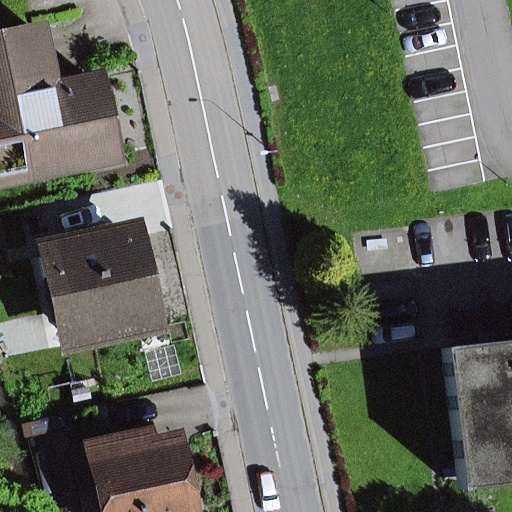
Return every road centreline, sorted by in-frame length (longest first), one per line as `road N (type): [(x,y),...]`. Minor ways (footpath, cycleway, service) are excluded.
road 1 (primary): [(289,511),(175,0)]
road 2 (residential): [(484,0),(511,142)]
